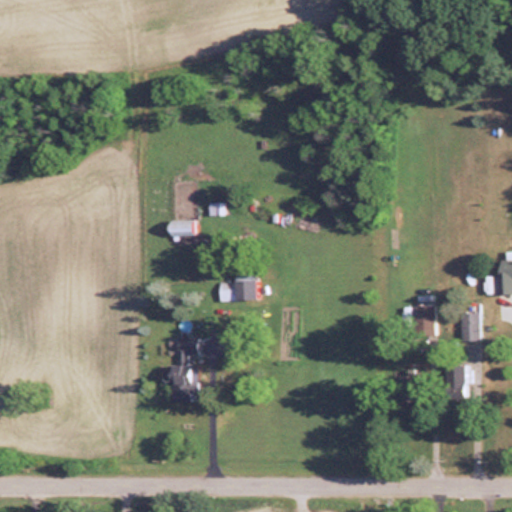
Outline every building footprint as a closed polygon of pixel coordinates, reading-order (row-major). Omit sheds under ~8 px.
[(223,213),(222,202),(210,203),(210,214),(223,213)] [(196,219),(166,220),(167,236),(196,235),(196,219)] [(511,250),(508,251),(508,260),(498,260),(499,294),(511,293),(511,250)] [(221,300),(257,300),(257,279),(221,279),(221,300)] [(464,341),(483,341),(483,311),(464,311),(464,341)] [(438,320),(424,320),(424,333),(438,333),(438,320)] [(196,354),(197,337),(177,337),(177,364),(169,364),(169,400),(198,400),(198,364),(189,364),(189,354),(196,354)] [(469,399),(469,365),(450,365),(450,398),(469,399)]
